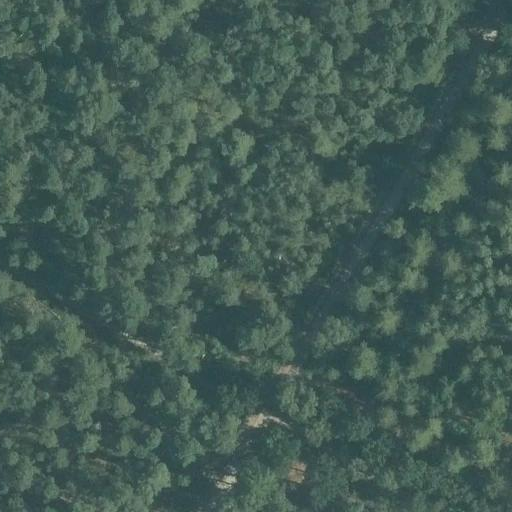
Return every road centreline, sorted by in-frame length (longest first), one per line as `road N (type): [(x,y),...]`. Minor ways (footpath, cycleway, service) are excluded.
road 1 (track): [(433,511),(0,259)]
road 2 (track): [(511,337),(301,351)]
